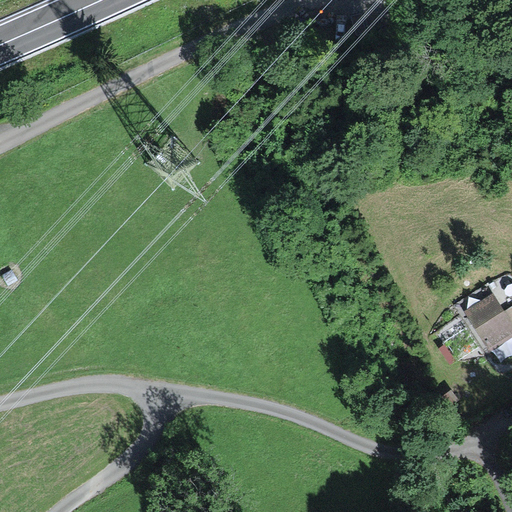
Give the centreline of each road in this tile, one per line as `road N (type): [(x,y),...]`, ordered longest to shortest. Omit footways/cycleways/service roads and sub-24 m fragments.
road 1 (track): [(162,391),(257,410),(371,450),(445,460),(511,438)]
road 2 (track): [(58,511),(152,431),(162,391)]
